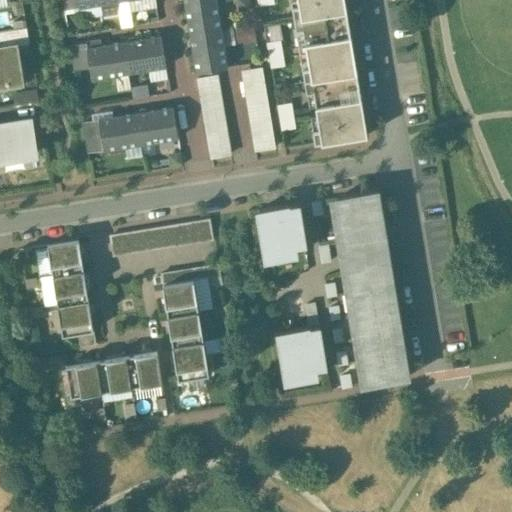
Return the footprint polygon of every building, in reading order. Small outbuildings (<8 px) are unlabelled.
[(78,0),(62,0),(64,9),(80,6),(78,0)] [(216,0),(213,0),(185,5),(190,34),(221,28),(216,0)] [(298,0),(299,4),(292,6),(294,17),(347,9),(345,0),(298,0)] [(347,9),(294,17),(304,80),(357,71),(353,47),(351,32),(350,32),(347,9)] [(157,11),(148,12),(150,21),(159,20),(157,11)] [(27,26),(0,30),(0,46),(17,44),(29,42),(27,26)] [(221,28),(190,34),(196,71),(227,66),(221,28)] [(161,34),(124,40),(129,71),(166,65),(161,34)] [(284,38),(270,39),(273,65),(287,63),(284,38)] [(87,46),(90,66),(92,77),(129,71),(124,40),(87,46)] [(87,41),(70,44),(74,69),(90,66),(87,46),(87,41)] [(0,46),(0,82),(23,79),(17,44),(0,46)] [(261,66),(244,69),(257,149),(274,146),(261,66)] [(357,71),(304,80),(314,141),(314,142),(368,134),(368,133),(367,133),(363,109),(364,109),(361,94),(357,71)] [(215,73),(198,76),(211,156),(228,153),(215,73)] [(169,79),(157,81),(159,93),(171,91),(169,79)] [(148,81),(133,83),(134,94),(150,92),(148,81)] [(23,89),(24,100),(40,98),(39,88),(23,89)] [(296,101),(282,102),(284,127),(298,126),(296,101)] [(173,105),(136,112),(141,143),(178,136),(173,105)] [(136,112),(98,118),(104,149),(141,143),(136,112)] [(30,118),(0,123),(0,158),(2,158),(36,152),(30,118)] [(98,118),(83,121),(88,151),(104,149),(98,118)] [(181,151),(165,153),(167,165),(183,162),(181,151)] [(377,188),(349,193),(350,194),(337,196),(344,241),(385,234),(377,188)] [(320,199),(312,201),(314,213),(322,212),(320,199)] [(288,203),(259,208),(266,251),(295,246),(295,245),(305,243),(298,203),(288,204),(288,203)] [(210,218),(199,219),(202,237),(203,240),(213,238),(210,218)] [(199,219),(110,234),(113,252),(202,237),(199,219)] [(79,237),(47,242),(52,273),(84,268),(79,237)] [(328,243),(319,244),(322,260),(330,259),(328,243)] [(31,245),(20,247),(22,256),(33,254),(31,245)] [(388,253),(348,267),(368,382),(408,375),(388,253)] [(84,268),(52,273),(57,303),(89,298),(84,268)] [(221,274),(210,276),(211,284),(222,283),(221,274)] [(36,276),(25,277),(27,286),(38,284),(36,276)] [(194,278),(162,283),(167,314),(199,309),(194,278)] [(334,281),(326,282),(328,295),(336,293),(334,281)] [(89,298),(57,303),(62,334),(78,331),(94,329),(89,298)] [(318,321),(314,301),(306,302),(309,322),(318,321)] [(226,304),(215,306),(216,315),(227,313),(226,304)] [(338,304),(329,305),(331,317),(340,316),(338,304)] [(41,305),(30,307),(32,316),(42,314),(41,305)] [(199,309),(167,314),(172,344),(204,338),(199,309)] [(308,325),(279,330),(286,372),(315,368),(315,366),(325,365),(318,325),(309,326),(308,325)] [(341,326),(333,328),(335,340),(344,339),(341,326)] [(94,329),(78,331),(80,345),(96,342),(94,329)] [(231,334),(220,336),(221,344),(232,343),(231,334)] [(204,338),(172,344),(178,378),(209,373),(204,338)] [(157,348),(126,353),(131,385),(162,380),(157,348)] [(345,349),(337,351),(339,363),(347,361),(345,349)] [(126,353),(96,358),(101,390),(131,385),(126,353)] [(96,358),(65,363),(71,395),(101,390),(96,358)] [(349,372),(341,373),(343,386),(351,384),(349,372)] [(165,396),(156,397),(158,408),(166,407),(165,396)] [(134,401),(125,402),(127,413),(136,412),(134,401)] [(104,406),(95,407),(97,418),(106,416),(104,406)]
